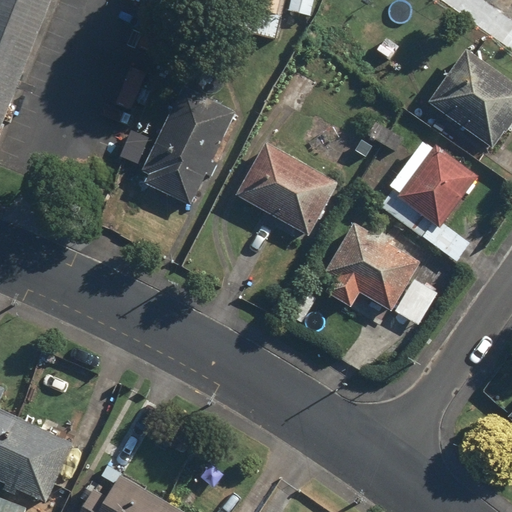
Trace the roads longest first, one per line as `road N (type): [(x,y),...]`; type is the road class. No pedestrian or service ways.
road 1 (residential): [(0,259),(214,361),(379,465)]
road 2 (residential): [(511,280),(379,465)]
